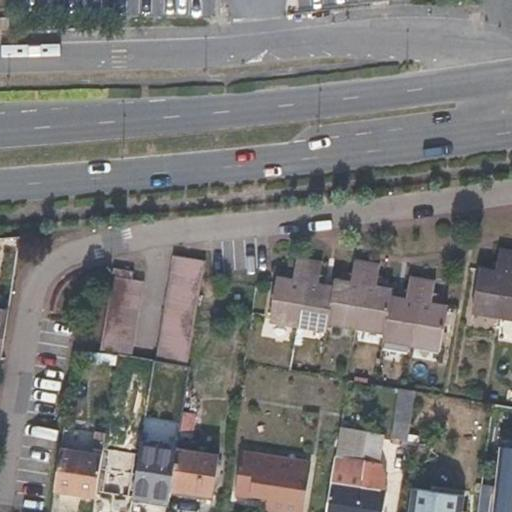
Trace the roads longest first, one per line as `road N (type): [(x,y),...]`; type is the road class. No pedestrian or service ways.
road 1 (secondary): [(511,74),(0,128)]
road 2 (unclassified): [(493,42),(445,33),(0,61)]
road 3 (secondary): [(0,182),(411,141)]
road 4 (secondary): [(411,141),(481,110),(511,75)]
